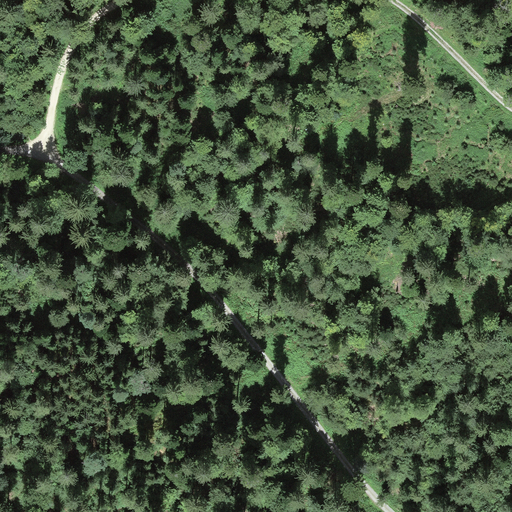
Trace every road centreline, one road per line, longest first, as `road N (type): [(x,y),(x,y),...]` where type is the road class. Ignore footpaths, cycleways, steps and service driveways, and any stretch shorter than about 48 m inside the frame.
road 1 (track): [(404,511),(252,317),(50,156),(51,100),(69,51),(92,19),(127,0)]
road 2 (track): [(394,0),(511,106)]
